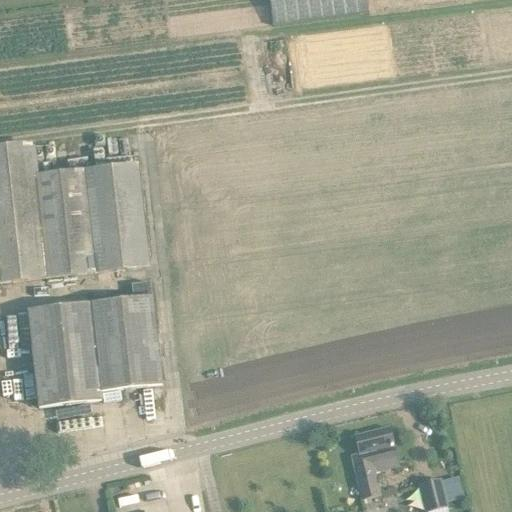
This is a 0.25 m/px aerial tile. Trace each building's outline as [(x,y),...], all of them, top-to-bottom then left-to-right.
[(270,0),(273,22),(369,14),(367,0),(270,0)] [(34,180),(30,147),(0,150),(0,283),(148,267),(137,168),(34,180)] [(38,408),(100,401),(99,392),(160,385),(149,283),(131,285),(133,301),(27,313),(38,408)] [(358,455),(357,455),(350,457),(360,500),(379,496),(372,466),(385,463),(387,469),(398,467),(388,428),(354,437),(356,446),(358,455)] [(425,511),(430,511),(446,508),(439,481),(419,486),(424,507),(425,511)]
